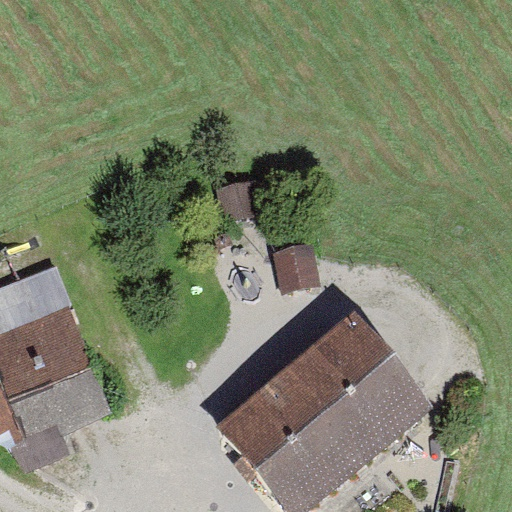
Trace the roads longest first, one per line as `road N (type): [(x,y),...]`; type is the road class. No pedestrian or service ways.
road 1 (track): [(423,511),(460,432),(456,369),(401,307),(341,305),(152,498)]
road 2 (track): [(0,503),(152,498),(193,511)]
